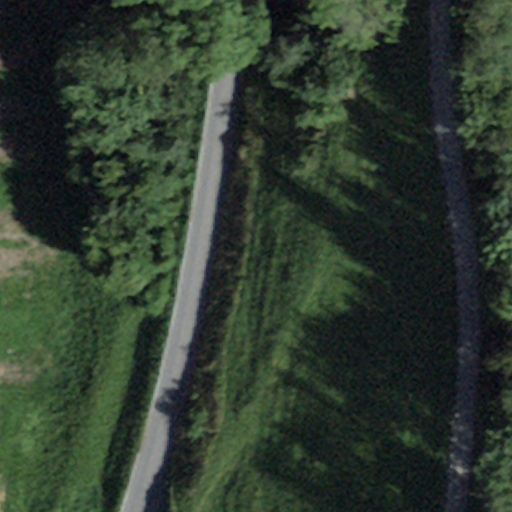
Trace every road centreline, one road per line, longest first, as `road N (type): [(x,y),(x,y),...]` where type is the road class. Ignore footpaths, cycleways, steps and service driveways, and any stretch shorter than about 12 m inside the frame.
road 1 (residential): [(149,511),(172,423),(235,0)]
road 2 (track): [(451,0),(471,434),(464,511)]
